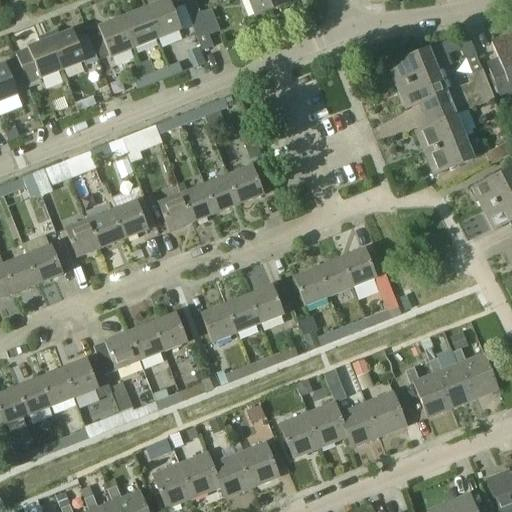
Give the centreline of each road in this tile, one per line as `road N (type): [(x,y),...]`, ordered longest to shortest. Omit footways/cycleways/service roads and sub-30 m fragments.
road 1 (residential): [(0,341),(334,215)]
road 2 (residential): [(274,60),(0,169)]
road 3 (residential): [(334,215),(405,199),(439,201),(511,325)]
road 4 (residential): [(511,428),(300,511)]
road 5 (residential): [(334,215),(274,60)]
road 6 (residential): [(492,0),(455,14),(350,29)]
